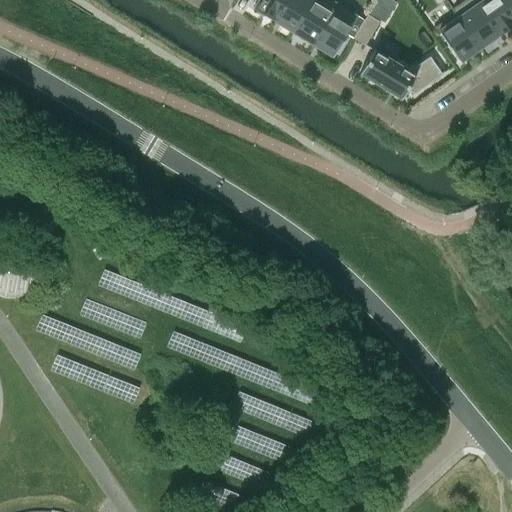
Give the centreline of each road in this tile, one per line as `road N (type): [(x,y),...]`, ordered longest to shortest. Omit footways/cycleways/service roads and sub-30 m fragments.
road 1 (residential): [(0,56),(329,262),(404,334),(474,425)]
road 2 (residential): [(511,70),(426,130),(204,1)]
road 3 (unclassified): [(380,511),(474,425)]
